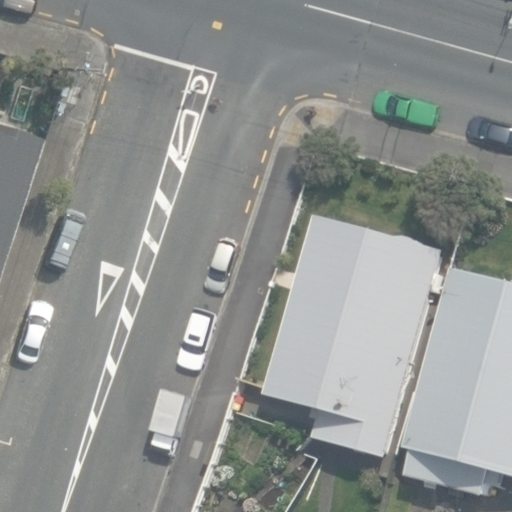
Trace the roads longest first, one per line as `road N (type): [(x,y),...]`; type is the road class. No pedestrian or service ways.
road 1 (residential): [(214,0),(49,511)]
road 2 (tertiary): [(511,65),(271,0)]
